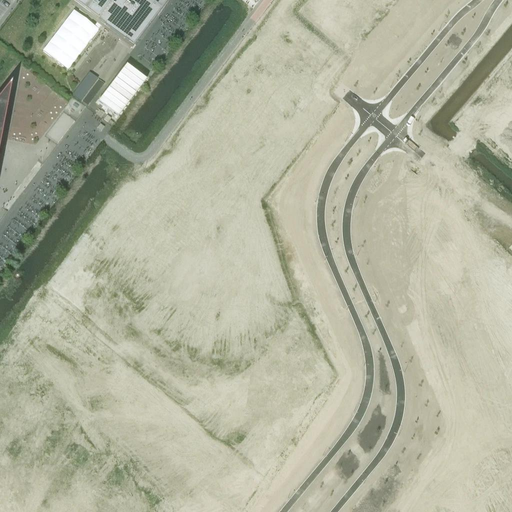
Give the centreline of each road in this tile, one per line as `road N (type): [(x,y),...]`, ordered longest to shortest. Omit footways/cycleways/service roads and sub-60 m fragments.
road 1 (tertiary): [(372,116),(334,164),(320,210),(326,250),(365,344),(366,397),(344,438),(282,511)]
road 2 (tertiary): [(333,511),(380,455),(399,409),(396,367),(354,270),(345,226),(357,178),(393,134)]
road 3 (tertiary): [(393,134),(498,0)]
road 4 (tertiary): [(477,0),(372,116)]
